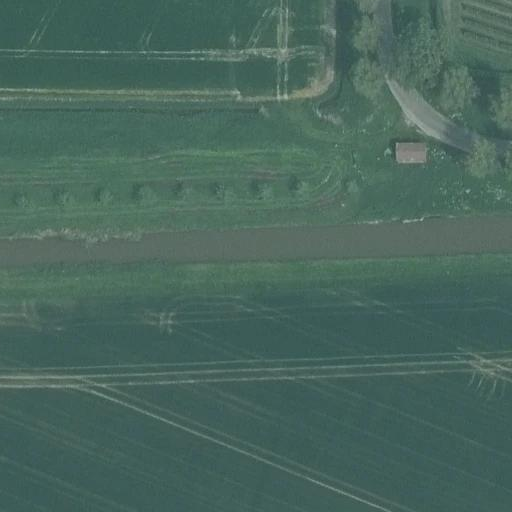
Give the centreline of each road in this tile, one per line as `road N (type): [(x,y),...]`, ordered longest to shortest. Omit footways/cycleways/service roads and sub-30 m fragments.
road 1 (track): [(0,167),(330,169),(415,111)]
road 2 (tertiary): [(511,146),(477,145),(415,111),(387,67),(379,0)]
